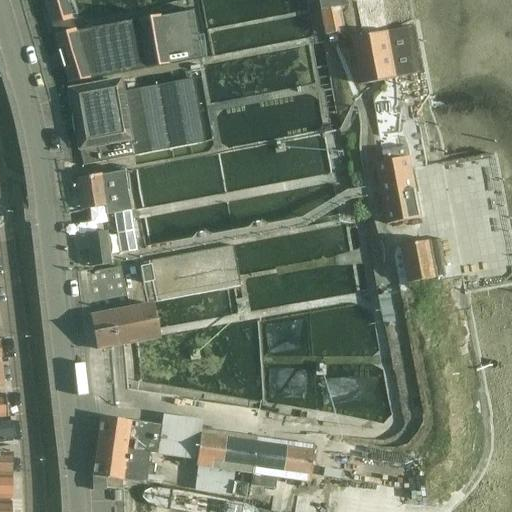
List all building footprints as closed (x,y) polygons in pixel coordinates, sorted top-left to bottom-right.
[(68,91),(98,86),(97,79),(202,59),(197,34),(193,11),(74,33),(64,0),(42,0),(61,63),(67,84),(68,91)] [(341,7),(349,6),(347,0),(320,0),(328,35),(346,32),(341,7)] [(389,31),(352,38),(362,86),(398,78),(398,77),(425,71),(416,28),(389,33),(389,31)] [(82,166),(204,143),(192,80),(121,93),(119,82),(98,86),(68,91),(75,129),(82,166)] [(409,158),(407,147),(383,152),(385,162),(409,158)] [(388,225),(421,219),(410,157),(409,158),(385,162),(377,164),(388,225)] [(472,166),(433,174),(440,209),(479,201),(476,186),(472,166)] [(130,211),(124,173),(100,177),(100,176),(76,180),(78,196),(79,200),(81,211),(105,207),(106,215),(130,211)] [(110,264),(108,244),(106,232),(86,235),(91,267),(110,264)] [(409,284),(439,279),(431,242),(402,247),(409,284)] [(91,316),(126,313),(125,310),(107,313),(107,312),(240,287),(232,246),(121,267),(85,273),(87,295),(88,295),(90,317),(91,316)] [(396,323),(391,296),(379,298),(384,325),(396,323)] [(126,313),(91,316),(97,351),(157,339),(151,305),(125,310),(126,313)] [(76,392),(88,391),(87,363),(75,363),(76,392)] [(157,455),(161,426),(101,417),(92,480),(92,483),(105,488),(122,491),(122,481),(145,484),(149,454),(157,455)] [(8,419),(0,419),(0,443),(11,442),(8,419)] [(309,483),(314,447),(200,430),(195,467),(309,483)] [(0,476),(10,477),(10,455),(0,454),(0,476)] [(0,498),(9,499),(10,477),(0,476),(0,498)] [(0,511),(8,511),(9,502),(0,502),(0,511)]
